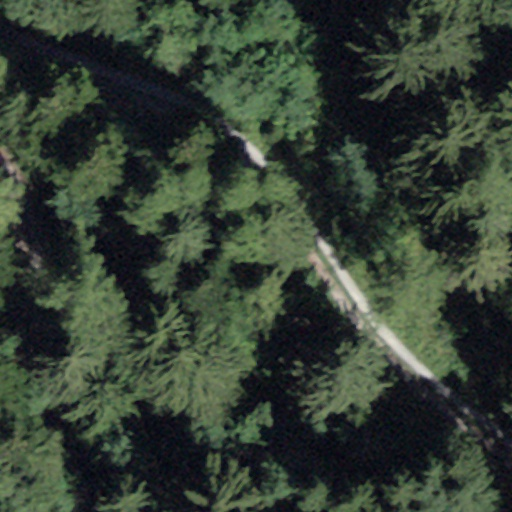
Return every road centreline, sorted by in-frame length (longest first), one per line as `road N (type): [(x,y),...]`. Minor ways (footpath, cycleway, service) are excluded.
road 1 (track): [(511,456),(396,367),(277,189),(168,104),(0,46)]
road 2 (track): [(0,182),(27,240),(23,332),(45,417),(83,511)]
